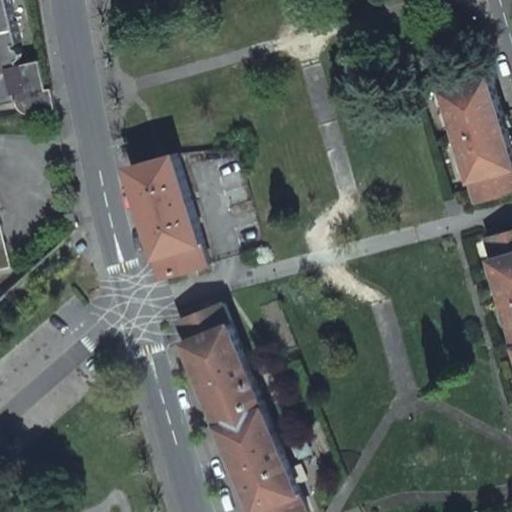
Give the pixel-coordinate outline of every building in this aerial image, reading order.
[(38,112),(59,108),(55,87),(49,88),(43,59),(21,64),(21,62),(24,59),(25,55),(24,51),(21,48),(17,48),(16,43),(23,42),(13,0),(0,0),(0,101),(16,97),(20,103),(25,108),(31,111),(38,112)] [(482,197),(511,189),(511,132),(495,75),(451,87),(479,188),(482,197)] [(181,151),(136,163),(167,273),(213,260),(181,151)] [(0,268),(15,264),(0,195),(0,268)] [(70,225),(79,224),(79,223),(77,210),(69,212),(70,225)] [(511,230),(493,236),(511,302),(511,230)] [(184,317),(262,511),(305,511),(313,509),(229,300),(184,317)]
